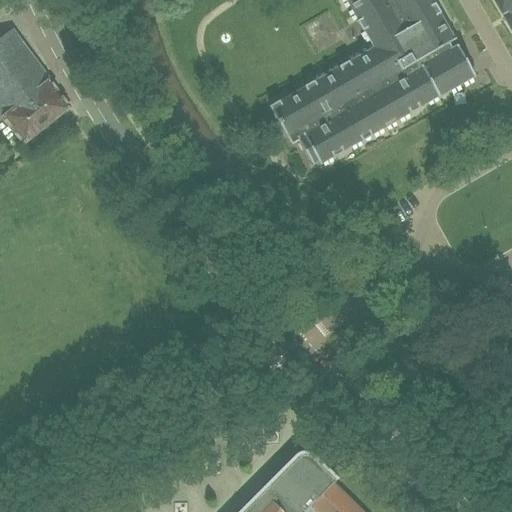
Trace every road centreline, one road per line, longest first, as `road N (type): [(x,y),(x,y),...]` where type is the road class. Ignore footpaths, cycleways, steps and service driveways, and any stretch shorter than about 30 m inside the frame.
road 1 (tertiary): [(292,346),(135,170),(38,0)]
road 2 (unclassified): [(292,346),(0,509)]
road 3 (unclassified): [(39,511),(270,378),(292,346)]
road 4 (tertiary): [(292,346),(458,511)]
road 5 (residential): [(292,346),(433,262)]
road 6 (residential): [(433,262),(430,198),(511,147)]
